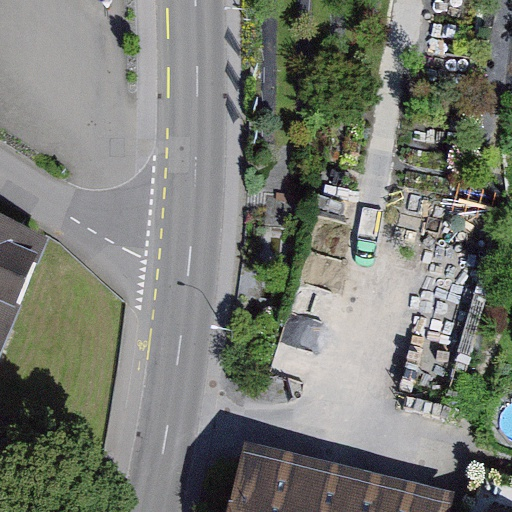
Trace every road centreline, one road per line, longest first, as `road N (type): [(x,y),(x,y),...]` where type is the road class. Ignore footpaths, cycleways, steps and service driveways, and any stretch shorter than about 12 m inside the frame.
road 1 (secondary): [(197,0),(189,265)]
road 2 (secondary): [(189,265),(173,410),(150,511)]
road 3 (unclassified): [(0,170),(146,261),(189,265)]
